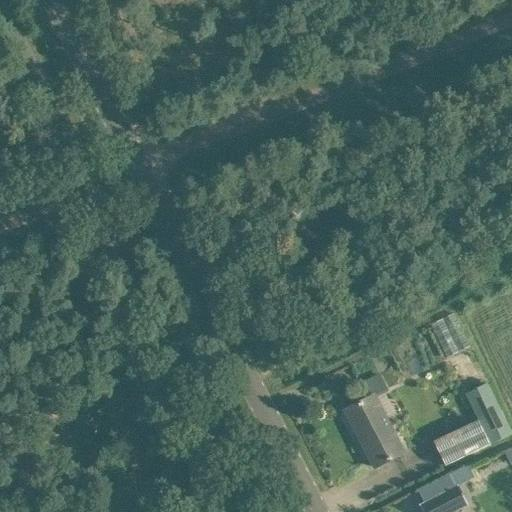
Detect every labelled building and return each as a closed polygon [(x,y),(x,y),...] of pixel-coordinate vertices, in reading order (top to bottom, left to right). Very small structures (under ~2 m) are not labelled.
[(448,358),(471,347),(454,313),(432,325),(448,358)] [(379,392),(392,387),(386,373),(372,378),(379,392)] [(487,383),(466,393),(479,421),(489,445),(511,435),(487,383)] [(375,468),(393,458),(404,453),(374,396),(346,410),(375,468)] [(434,442),(445,466),(489,445),(479,421),(434,442)] [(468,466),(450,476),(456,486),(458,485),(474,478),(468,466)] [(468,505),(458,485),(456,486),(419,505),(422,511),(455,511),(468,505)]
